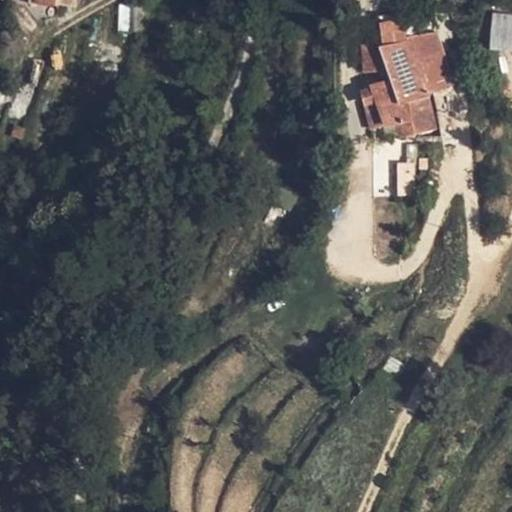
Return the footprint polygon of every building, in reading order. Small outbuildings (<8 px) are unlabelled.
[(73,0),(70,13),(66,36),(85,40),(89,21),(106,25),(110,0),(73,0)] [(66,36),(70,13),(63,11),(58,34),(66,36)] [(511,13),(492,11),(488,48),(511,50),(511,13)] [(241,20),(222,16),(218,45),(237,48),(241,20)] [(85,40),(101,44),(106,25),(89,21),(85,40)] [(413,56),(412,78),(440,80),(435,68),(445,61),(413,56)] [(435,68),(440,80),(450,80),(445,61),(435,68)] [(440,80),(412,78),(390,75),(391,100),(418,97),(420,111),(392,122),(392,135),(404,138),(414,157),(422,156),(462,155),(458,138),(458,135),(468,132),(455,102),(449,103),(440,80)] [(449,103),(455,102),(450,80),(440,80),(449,103)] [(458,135),(458,138),(488,135),(483,100),(455,102),(468,132),(458,135)] [(392,135),(393,156),(414,157),(404,138),(392,135)] [(460,173),(462,155),(422,156),(424,173),(460,173)] [(396,195),(414,195),(414,160),(396,160),(396,195)] [(410,227),(425,230),(430,197),(414,194),(410,227)]
